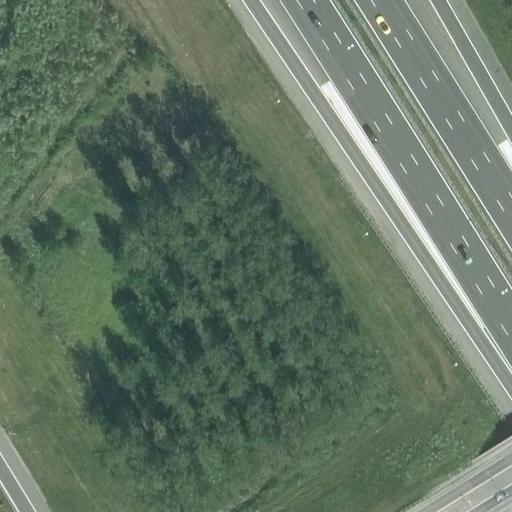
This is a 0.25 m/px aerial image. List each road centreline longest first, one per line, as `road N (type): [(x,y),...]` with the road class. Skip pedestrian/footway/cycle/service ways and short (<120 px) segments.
road 1 (motorway): [(252,0),(483,348),(511,376)]
road 2 (motorway): [(303,0),(511,329)]
road 3 (motorway): [(511,211),(377,0)]
road 4 (motorway): [(511,133),(435,0)]
